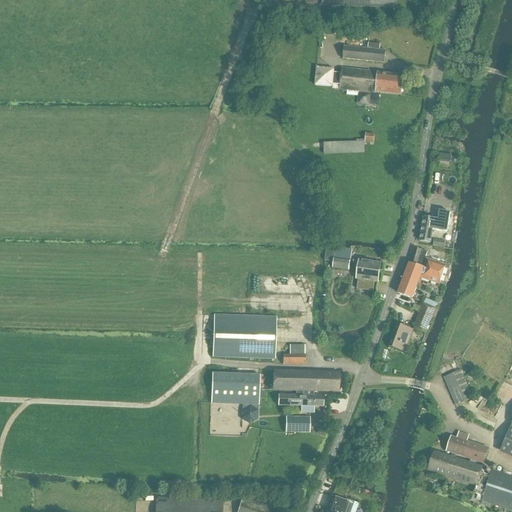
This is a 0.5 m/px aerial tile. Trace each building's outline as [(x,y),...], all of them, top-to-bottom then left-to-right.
[(384,63),(385,51),(343,47),(342,59),(384,63)] [(341,74),(334,73),(334,70),(317,68),(315,85),(333,87),(332,88),(359,91),(358,104),(369,105),(370,94),(369,94),(369,92),(400,95),(403,75),(341,69),(341,74)] [(365,134),(365,143),(373,144),(374,135),(365,134)] [(363,141),(322,142),(323,153),(364,152),(363,141)] [(440,154),(439,162),(450,163),(451,155),(440,154)] [(447,233),(450,214),(439,212),(438,220),(422,218),(419,241),(430,243),(432,231),(447,233)] [(434,240),(432,247),(443,249),(444,242),(434,240)] [(326,253),(325,262),(326,263),(329,263),(333,264),(332,270),(348,272),(350,261),(351,255),(350,255),(351,251),(342,249),(335,250),(335,252),(335,253),(329,252),(328,252),(327,252),(326,252),(326,253)] [(409,261),(423,265),(426,253),(414,249),(409,261)] [(423,265),(409,261),(398,294),(411,299),(416,287),(418,287),(421,279),(439,285),(445,266),(426,260),(423,268),(422,268),(423,265)] [(359,261),(356,280),(358,280),(356,290),(372,293),(374,283),(377,283),(380,264),(359,261)] [(423,304),(413,329),(425,334),(435,310),(423,304)] [(274,360),(276,318),(214,316),(212,358),(274,360)] [(405,352),(412,331),(395,325),(388,346),(405,352)] [(303,365),(304,346),(289,346),(289,356),(282,356),(282,364),(303,365)] [(455,405),(472,398),(461,371),(444,379),(455,405)] [(273,372),(273,391),(302,392),(309,392),(310,373),(273,372)] [(310,373),(309,392),(313,392),(337,393),(337,374),(310,373)] [(212,374),(211,404),(241,405),(259,406),(259,375),(212,374)] [(277,395),(277,407),(300,408),(300,414),(312,414),(312,408),(322,408),(322,397),(313,396),(313,392),(309,392),(302,392),(302,396),(277,395)] [(258,421),(259,406),(241,405),(240,420),(248,426),(258,421)] [(308,433),(308,419),(285,418),(284,433),(308,433)] [(511,428),(510,428),(501,450),(511,455),(511,428)] [(466,442),(468,435),(458,432),(456,439),(451,437),(446,452),(451,454),(450,457),(434,452),(428,471),(475,485),(473,493),(482,496),(481,501),(511,510),(511,476),(491,470),(489,476),(480,473),(481,467),(455,459),(456,455),(483,464),(487,449),(466,442)] [(326,509),(333,511),(355,511),(358,504),(345,500),(344,502),(330,497),(326,509)] [(220,511),(221,501),(155,498),(154,511),(220,511)] [(278,511),(279,511),(241,499),(236,511),(278,511)]
